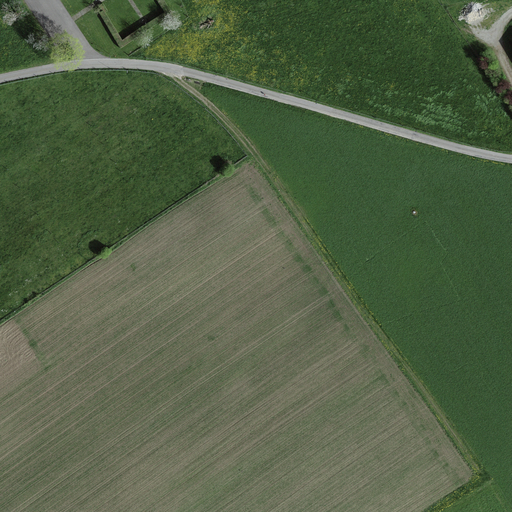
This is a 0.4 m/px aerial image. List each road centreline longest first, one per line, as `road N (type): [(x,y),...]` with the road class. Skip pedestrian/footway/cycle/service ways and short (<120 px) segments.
road 1 (unclassified): [(0,78),(93,63),(162,68),(511,159)]
road 2 (track): [(472,469),(254,152),(162,68)]
